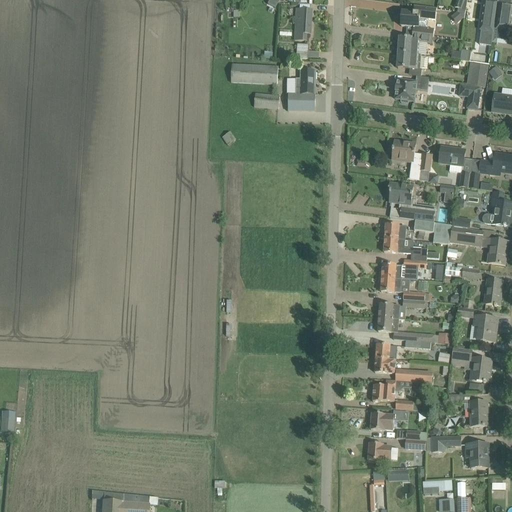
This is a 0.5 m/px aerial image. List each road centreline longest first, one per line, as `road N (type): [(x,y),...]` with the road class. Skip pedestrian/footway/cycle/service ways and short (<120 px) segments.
road 1 (residential): [(325,511),(337,110)]
road 2 (residential): [(511,133),(337,110)]
